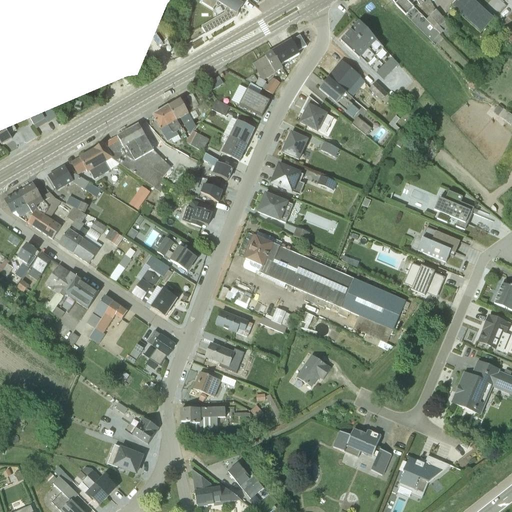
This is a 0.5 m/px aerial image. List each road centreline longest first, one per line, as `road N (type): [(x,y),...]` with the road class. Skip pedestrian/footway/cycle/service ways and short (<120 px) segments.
road 1 (residential): [(187,341),(272,130),(321,44),(309,1)]
road 2 (tertiary): [(0,177),(309,1)]
road 3 (residential): [(187,341),(0,217)]
road 4 (residential): [(511,249),(483,258),(412,422)]
